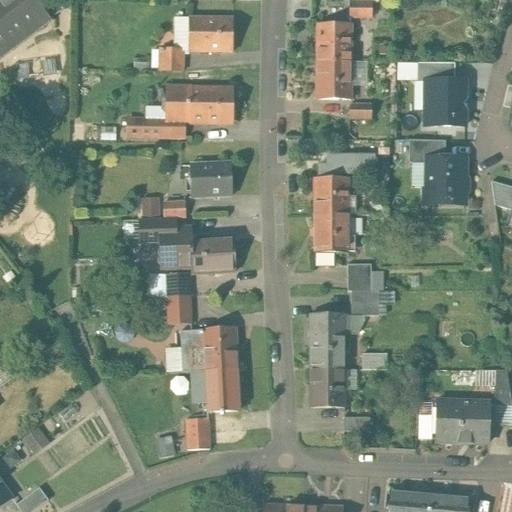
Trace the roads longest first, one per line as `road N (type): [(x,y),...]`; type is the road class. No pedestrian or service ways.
road 1 (residential): [(283,458),(272,69),(278,0)]
road 2 (residential): [(283,458),(511,474)]
road 3 (residential): [(95,511),(148,484),(283,458)]
road 4 (residential): [(511,144),(491,121),(511,33)]
